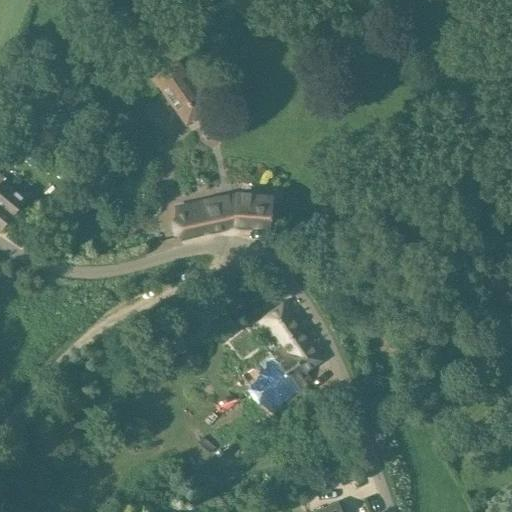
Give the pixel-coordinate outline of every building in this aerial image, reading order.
[(178,64),(155,80),(179,114),(202,98),(178,64)] [(0,229),(1,230),(25,201),(3,183),(5,179),(0,174),(0,229)] [(133,179),(109,196),(117,207),(140,189),(133,179)] [(255,200),(255,197),(236,195),(231,196),(204,202),(175,208),(181,236),(232,225),(268,228),(271,202),(255,200)] [(305,372),(322,360),(284,303),(260,321),(270,336),(276,331),(287,347),(258,368),(283,400),(311,380),(305,372)] [(262,431),(233,397),(214,413),(243,448),(262,431)]
